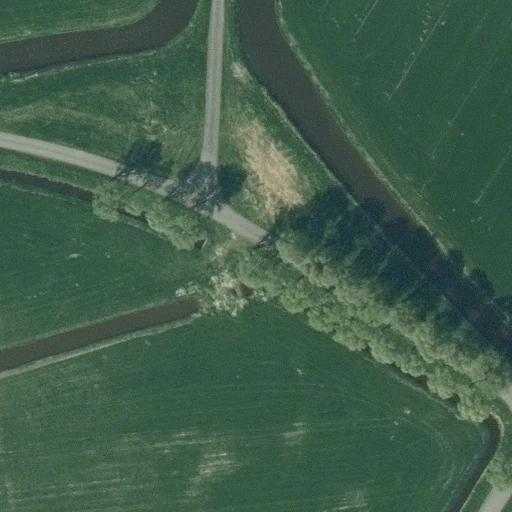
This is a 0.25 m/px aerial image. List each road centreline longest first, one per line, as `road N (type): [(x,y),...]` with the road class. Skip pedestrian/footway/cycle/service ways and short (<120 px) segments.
road 1 (unclassified): [(511,400),(202,208)]
road 2 (unclassified): [(0,147),(202,208)]
road 3 (unclassified): [(202,208),(217,0)]
